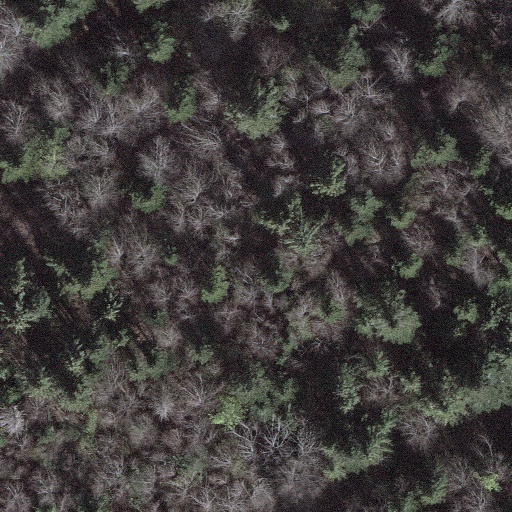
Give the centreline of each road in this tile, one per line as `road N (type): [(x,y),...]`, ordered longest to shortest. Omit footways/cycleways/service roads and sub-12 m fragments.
road 1 (track): [(323,511),(511,390)]
road 2 (track): [(0,82),(112,0)]
